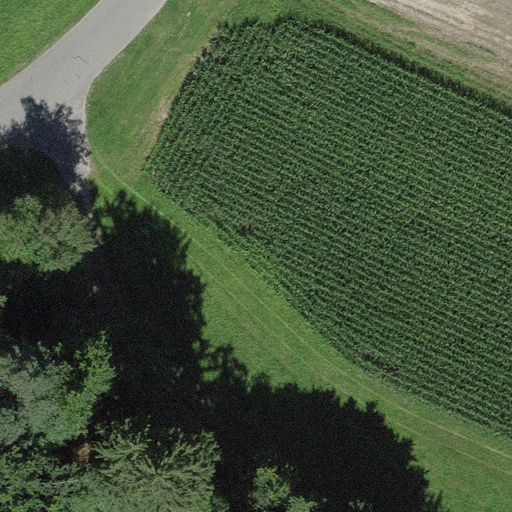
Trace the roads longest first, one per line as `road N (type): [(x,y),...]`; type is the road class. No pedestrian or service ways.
road 1 (track): [(302,511),(111,353),(29,134)]
road 2 (track): [(145,0),(29,134),(0,145)]
